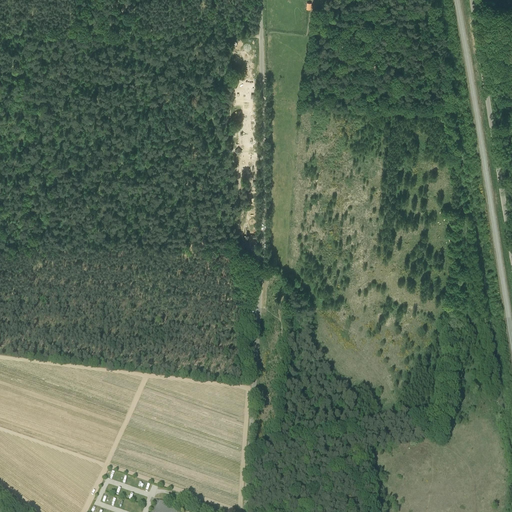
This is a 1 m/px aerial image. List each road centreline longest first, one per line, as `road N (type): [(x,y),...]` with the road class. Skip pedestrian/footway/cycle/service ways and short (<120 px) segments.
road 1 (unclassified): [(245,511),(263,239),(260,0)]
road 2 (track): [(260,35),(0,35)]
road 3 (unclassified): [(511,255),(469,0)]
